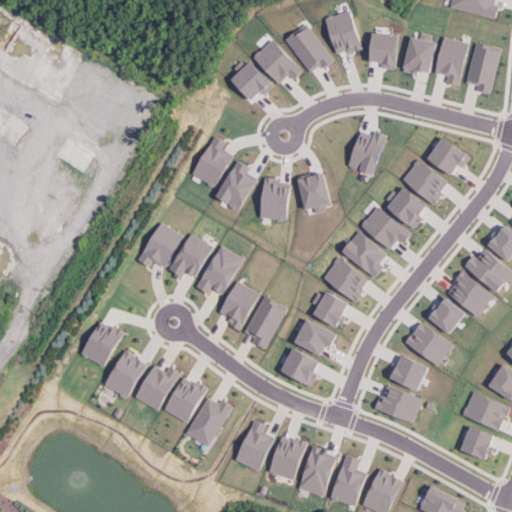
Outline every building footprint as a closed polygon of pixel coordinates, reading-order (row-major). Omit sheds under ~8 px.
[(498,0),(454,0),(453,6),(499,18),(503,5),(498,4),(498,0)] [(352,10),(329,17),(340,52),(351,49),(352,51),(365,47),(352,10)] [(289,38),(310,23),(338,60),(327,69),(323,64),(314,71),(289,38)] [(416,35),(407,71),(419,74),(420,69),(434,72),(442,42),(433,40),(435,34),(425,32),(424,37),(416,35)] [(378,33),(374,61),(386,62),(385,67),(398,68),(402,36),(378,33)] [(447,37),(472,42),(463,85),(450,82),(452,75),(439,72),(447,37)] [(257,57),(276,39),(307,71),(298,79),(293,74),(283,83),(257,57)] [(479,41),(469,82),(481,85),(480,90),(493,93),(504,47),(479,41)] [(237,78),(244,72),(238,67),(246,60),(250,65),(254,61),(278,85),(267,95),(265,92),(257,99),(237,78)] [(392,134),(378,173),(353,164),(364,131),(376,135),(378,129),(392,134)] [(218,135),(195,173),(218,187),(238,155),(226,147),(229,143),(218,135)] [(433,158),(448,137),(475,156),(466,168),(463,166),(456,175),(433,158)] [(407,179),(423,159),(450,182),(443,190),(446,192),(442,197),(444,198),(438,206),(407,179)] [(241,160),(219,196),(241,209),(260,178),(250,172),(253,167),(241,160)] [(327,173),(313,176),(312,173),(300,176),(308,209),(317,207),(318,213),(327,211),(325,204),(334,202),(327,173)] [(292,183),(281,181),(282,180),(275,179),(275,178),(268,177),(263,217),(288,220),(292,183)] [(409,186),(432,206),(423,215),(426,217),(417,228),(392,207),(395,203),(389,198),(397,188),(403,193),(409,186)] [(364,225),(381,205),(415,233),(407,243),(402,239),(393,249),(364,225)] [(187,235),(165,221),(142,259),(153,266),(157,260),(168,266),(187,235)] [(511,258),(490,241),(498,231),(502,234),(511,223),(511,258)] [(345,250),(361,231),(390,253),(382,263),(387,267),(379,277),(345,250)] [(195,233),(217,246),(198,276),(189,270),(184,279),(178,275),(180,272),(173,268),(195,233)] [(224,245),(247,258),(226,294),(215,287),(211,293),(199,286),(224,245)] [(478,255),(469,265),(503,294),(511,284),(511,282),(510,281),(511,278),(511,266),(490,248),(481,258),(478,255)] [(326,277),(359,303),(365,296),(363,294),(367,289),(365,288),(372,279),(342,256),(326,277)] [(454,292),(481,316),(498,296),(467,268),(460,276),(461,277),(457,282),(460,284),(454,292)] [(240,280),(223,311),(233,317),(231,320),(234,322),(233,325),(243,331),(264,293),(240,280)] [(317,313),(331,290),(353,303),(346,315),(349,317),(345,324),(344,323),(341,327),(317,313)] [(267,294),(279,300),(278,301),(290,308),(268,349),(255,343),(258,337),(247,331),(267,294)] [(430,314),(438,303),(443,308),(452,297),(472,314),(455,335),(430,314)] [(299,341),(311,318),(343,334),(336,347),(331,344),(325,355),(299,341)] [(410,341),(425,320),(458,344),(442,365),(410,341)] [(128,332),(108,365),(86,352),(104,321),(114,327),(115,325),(128,332)] [(511,339),(501,352),(511,361),(511,339)] [(286,370),(298,347),(325,361),(319,373),(321,374),(315,386),(286,370)] [(151,363),(131,397),(108,383),(129,350),(151,363)] [(390,376),(396,363),(403,366),(408,355),(434,367),(423,391),(390,376)] [(185,372),(161,410),(139,397),(158,365),(169,372),(173,365),(185,372)] [(511,395),(496,385),(510,365),(511,366),(511,395)] [(210,387),(191,421),(169,408),(187,377),(197,383),(199,381),(210,387)] [(388,395),(391,385),(426,398),(418,422),(378,408),(382,400),(383,400),(385,394),(388,395)] [(468,414),(478,390),(511,405),(511,414),(511,416),(509,415),(503,429),(468,414)] [(237,406),(213,446),(190,432),(212,397),(222,403),(224,398),(237,406)] [(258,419),(239,459),(263,471),(279,437),(267,431),(270,425),(258,419)] [(476,425),(500,434),(495,447),(497,448),(492,459),(467,450),(476,425)] [(284,435),(272,472),(298,481),(311,442),(297,437),(296,440),(284,435)] [(329,447),(327,452),(340,456),(328,496),(302,488),(316,443),(329,447)] [(365,460),(350,454),(335,497),(359,506),(370,473),(361,470),(365,460)] [(384,468),(366,503),(384,511),(391,511),(408,480),(384,468)] [(438,487),(470,503),(467,509),(470,510),(469,511),(434,511),(427,508),(438,487)]
